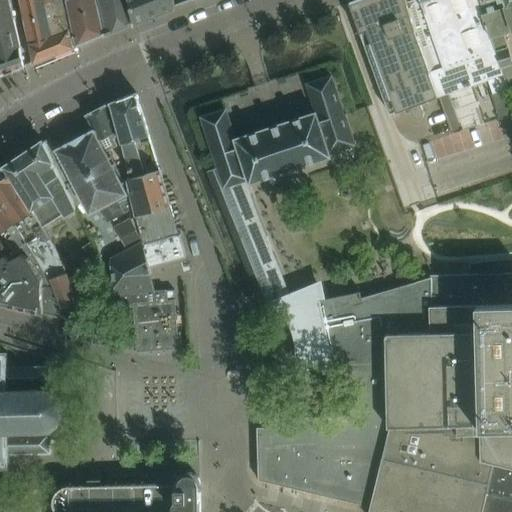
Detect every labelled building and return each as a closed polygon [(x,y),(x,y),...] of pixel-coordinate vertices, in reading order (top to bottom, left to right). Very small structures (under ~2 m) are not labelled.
[(0,0),(0,74),(15,69),(25,66),(12,13),(9,0),(0,0)] [(21,0),(33,63),(73,46),(65,0),(21,0)] [(69,0),(77,45),(105,34),(98,0),(69,0)] [(98,0),(105,34),(135,22),(128,0),(98,0)] [(175,0),(128,0),(135,22),(176,4),(175,0)] [(430,71),(407,0),(356,0),(350,2),(390,114),(411,106),(414,114),(415,115),(416,116),(418,117),(419,117),(421,116),(422,116),(423,115),(424,114),(424,113),(424,112),(424,111),(424,110),(424,109),(421,102),(438,95),(437,94),(430,71)] [(503,82),(481,13),(477,0),(407,0),(430,71),(437,94),(438,95),(484,78),(489,94),(505,88),(503,82)] [(511,0),(500,0),(503,6),(481,13),(503,82),(511,79),(511,71),(500,31),(508,28),(510,32),(511,30),(511,0)] [(225,110),(201,117),(217,168),(208,171),(207,171),(231,230),(255,292),(262,309),(263,309),(264,309),(274,305),(274,303),(276,302),(290,295),(246,182),(245,177),(247,176),(249,181),(330,155),(329,151),(351,144),(355,143),(345,112),(343,112),(332,76),(307,84),(316,114),(234,139),(225,110)] [(136,92),(110,103),(116,125),(117,125),(131,176),(128,177),(144,174),(134,139),(149,134),(136,92)] [(445,106),(456,136),(477,128),(466,98),(445,106)] [(116,125),(110,103),(86,115),(94,131),(102,147),(115,142),(110,128),(116,125)] [(125,193),(102,147),(94,131),(57,150),(88,212),(100,206),(107,219),(123,211),(123,210),(130,206),(125,193)] [(461,159),(456,140),(421,150),(426,169),(461,159)] [(52,159),(42,141),(4,167),(32,210),(41,222),(63,209),(65,212),(76,207),(52,159)] [(32,210),(4,167),(0,169),(0,197),(14,222),(21,235),(26,243),(61,306),(66,318),(81,314),(78,305),(71,280),(66,271),(61,261),(41,222),(32,210)] [(144,174),(128,177),(136,214),(141,242),(142,244),(179,234),(179,233),(174,234),(172,226),(169,219),(174,218),(173,214),(160,170),(144,174)] [(14,222),(0,197),(0,235),(9,243),(15,249),(26,243),(21,235),(14,222)] [(154,291),(148,267),(185,257),(179,234),(142,244),(141,242),(111,258),(115,305),(133,306),(135,333),(143,333),(144,344),(149,344),(153,345),(157,344),(161,344),(164,344),(170,342),(170,331),(177,331),(174,289),(154,291)] [(0,256),(4,253),(9,259),(21,253),(28,256),(42,278),(42,312),(66,318),(61,306),(26,243),(15,249),(9,243),(0,235),(0,256)] [(100,262),(91,241),(61,261),(66,271),(71,280),(100,262)] [(0,302),(42,312),(42,278),(28,256),(21,253),(9,259),(4,253),(0,256),(0,302)] [(344,414),(340,415),(335,416),(268,417),(269,427),(257,427),(258,479),(370,507),(369,511),(511,511),(511,272),(429,275),(429,278),(361,297),(360,292),(321,299),(318,285),(293,295),(292,294),(290,295),(276,302),(277,303),(278,303),(286,311),(292,322),(296,333),(299,344),(298,345),(297,345),(296,346),(295,346),(294,347),(294,348),(293,349),(293,351),(294,352),(294,353),(295,354),(295,355),(296,355),(297,356),(298,356),(299,356),(300,365),(325,364),(333,364),(333,368),(338,368),(342,370),(346,371),(350,374),(353,377),(355,381),(357,385),(358,389),(358,393),(357,398),(356,402),(354,406),(351,409),(348,412),(344,414)] [(62,400),(61,399),(62,397),(59,394),(59,395),(57,393),(54,392),(52,391),(50,391),(49,365),(2,366),(2,359),(0,359),(0,459),(3,459),(3,454),(51,453),(50,427),(53,426),(55,425),(58,423),(59,422),(60,422),(63,419),(62,418),(63,417),(64,415),(64,412),(65,410),(65,408),(64,407),(64,405),(63,403),(63,402),(62,400)] [(200,511),(200,481),(199,480),(199,478),(198,477),(197,476),(197,475),(195,474),(193,473),(191,472),(188,472),(186,473),(184,474),(183,475),(182,476),(181,477),(180,479),(180,480),(180,481),(180,482),(101,484),(100,482),(101,482),(101,479),(87,479),(87,482),(88,482),(88,485),(67,485),(65,485),(64,486),(62,487),(60,488),(58,489),(56,491),(55,493),(54,495),(53,498),(53,500),(53,502),(53,504),(54,506),(54,508),(55,509),(56,511),(57,511),(200,511)]
